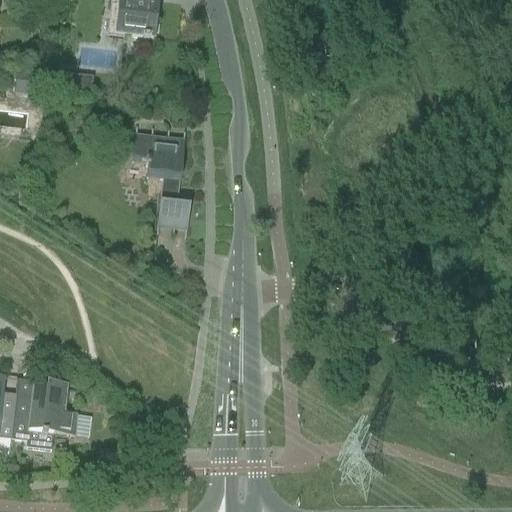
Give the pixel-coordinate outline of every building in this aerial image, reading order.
[(109,0),(109,6),(118,7),(116,23),(113,23),(111,37),(132,40),(152,42),(156,7),(146,5),(146,0),(109,0)] [(55,78),(53,95),(76,97),(78,80),(55,78)] [(20,84),(19,97),(21,98),(40,100),(41,89),(42,86),(20,84)] [(161,182),(156,229),(186,232),(189,201),(177,200),(183,145),(134,140),(131,165),(144,166),(144,170),(146,171),(145,181),(161,182)] [(0,383),(0,464),(7,465),(9,444),(10,444),(17,385),(16,385),(15,399),(2,397),(4,384),(0,383)] [(17,385),(10,444),(26,446),(25,452),(50,455),(52,438),(74,441),(76,421),(86,422),(86,420),(64,417),(67,391),(46,388),(46,393),(34,392),(34,387),(32,387),(31,401),(16,399),(18,385),(17,385)]
